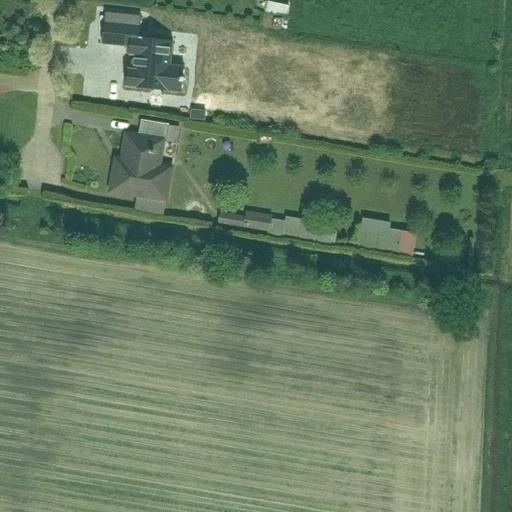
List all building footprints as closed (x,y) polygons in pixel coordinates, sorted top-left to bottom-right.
[(131,38),(139,39),(141,18),(106,14),(102,46),(130,49),(131,38)] [(170,67),(173,42),(139,39),(131,38),(130,49),(126,88),(182,94),(185,68),(170,67)] [(168,141),(128,135),(123,163),(113,161),(107,198),(168,208),(175,169),(164,167),(168,141)] [(241,219),(213,215),(211,229),(261,236),(260,239),(332,250),(335,233),(308,229),(309,222),(283,218),(282,223),(270,222),(270,217),(242,212),(241,219)] [(389,222),(358,218),(353,250),(409,259),(413,234),(388,230),(389,222)]
